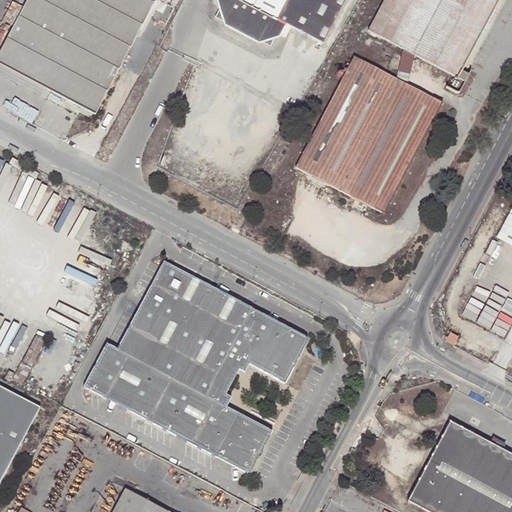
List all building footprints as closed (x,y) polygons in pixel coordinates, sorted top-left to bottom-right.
[(27,0),(0,53),(0,63),(54,92),(96,114),(117,75),(119,70),(156,0),(27,0)] [(218,15),(223,17),(224,25),(260,43),(268,41),(273,43),(275,38),(281,36),(287,25),(323,44),(346,0),(217,0),(221,9),(218,15)] [(385,0),(370,29),(405,48),(416,54),(457,75),(451,88),(459,92),(462,92),(473,70),(472,69),(470,72),(463,68),(499,0),(385,0)] [(405,48),(398,78),(409,83),(416,54),(405,48)] [(443,102),(409,83),(398,78),(356,56),(297,166),(385,213),(443,102)] [(51,98),(54,92),(0,63),(0,70),(43,94),(39,102),(47,106),(51,98)] [(511,207),(496,236),(511,244),(511,207)] [(118,349),(107,343),(84,387),(252,476),(274,432),(223,404),(231,389),(228,387),(234,374),(238,376),(245,361),(288,383),(311,339),(164,261),(118,349)] [(481,284),(465,315),(507,337),(511,327),(511,305),(511,304),(511,301),(511,287),(505,284),(499,294),(481,284)] [(448,336),(445,341),(453,346),(458,337),(450,333),(448,336)] [(14,380),(24,386),(48,341),(37,335),(14,380)] [(234,374),(228,387),(231,389),(238,376),(234,374)] [(0,482),(41,407),(0,385),(0,482)] [(511,511),(511,454),(450,421),(407,501),(428,511),(511,511)] [(112,511),(169,511),(170,511),(126,488),(112,511)]
